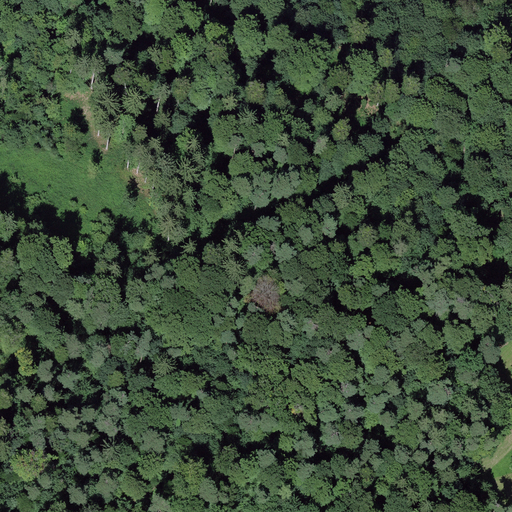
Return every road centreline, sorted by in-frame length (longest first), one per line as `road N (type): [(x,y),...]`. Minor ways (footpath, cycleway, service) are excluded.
road 1 (track): [(81,511),(148,494),(212,459),(312,453),(426,403),(487,327),(482,257)]
road 2 (track): [(456,0),(470,201),(482,257)]
road 3 (track): [(99,0),(0,70)]
